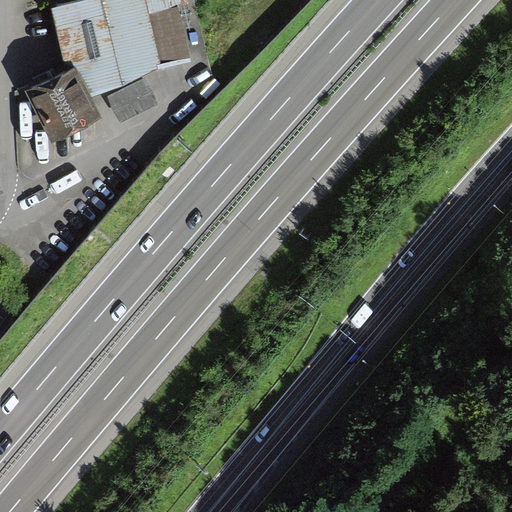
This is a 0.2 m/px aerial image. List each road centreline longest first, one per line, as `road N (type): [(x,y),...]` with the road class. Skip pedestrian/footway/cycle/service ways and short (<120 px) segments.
road 1 (motorway): [(9,511),(455,0)]
road 2 (motorway): [(377,0),(0,433)]
road 3 (primary): [(210,511),(511,150)]
road 4 (residential): [(0,192),(1,0)]
